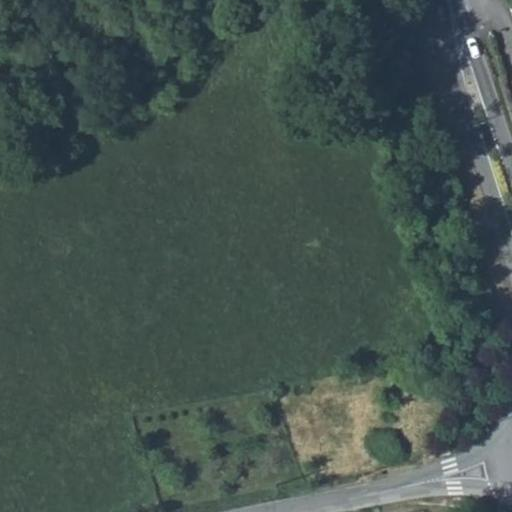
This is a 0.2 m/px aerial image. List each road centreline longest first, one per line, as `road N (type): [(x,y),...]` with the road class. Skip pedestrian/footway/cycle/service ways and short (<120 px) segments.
road 1 (secondary): [(446,0),(511,205)]
road 2 (unclassified): [(502,473),(292,511)]
